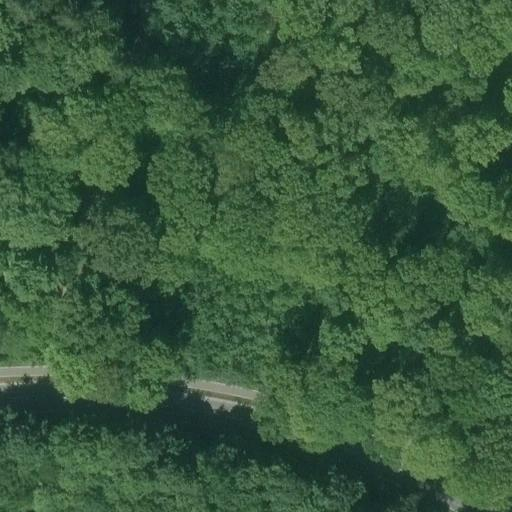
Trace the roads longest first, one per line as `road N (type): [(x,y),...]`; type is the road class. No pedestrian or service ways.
road 1 (secondary): [(0,399),(128,401),(275,427),(427,481),(481,511)]
road 2 (track): [(0,320),(66,304),(154,0)]
